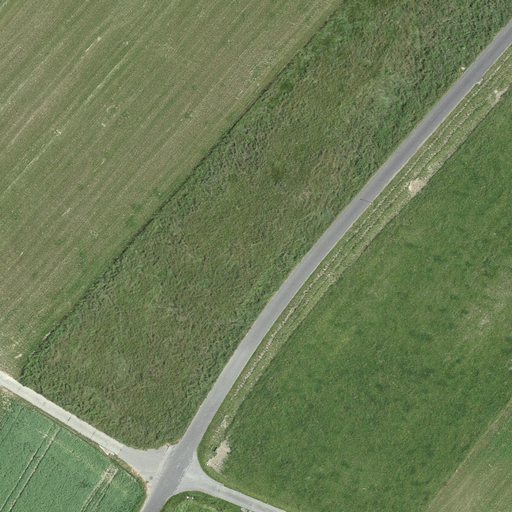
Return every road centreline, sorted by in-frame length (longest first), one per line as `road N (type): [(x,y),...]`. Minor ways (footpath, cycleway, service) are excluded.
road 1 (unclassified): [(511,25),(269,313),(145,511)]
road 2 (track): [(275,511),(169,468),(0,369)]
